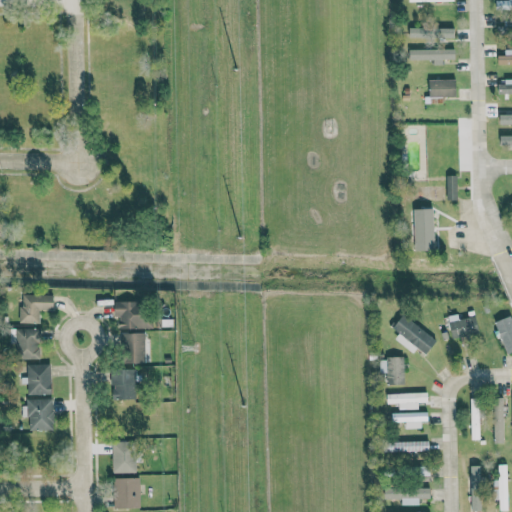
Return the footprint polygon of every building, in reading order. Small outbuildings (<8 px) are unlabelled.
[(511,0),(494,0),(495,10),(511,10),(511,0)] [(409,37),(454,38),(455,28),(410,27),(409,37)] [(433,59),(433,64),(442,64),(442,59),(455,58),(455,48),(409,49),(410,59),(433,59)] [(511,50),(497,51),(498,64),(511,63),(511,50)] [(429,79),(429,96),(456,97),(456,79),(429,79)] [(511,80),(497,81),(497,93),(511,92),(511,80)] [(511,134),(499,135),(499,145),(511,144),(511,134)] [(436,212),(415,212),(416,253),(436,253),(436,241),(437,241),(436,212)] [(21,322),(40,323),(40,310),(54,310),(54,294),(21,294),(21,322)] [(120,327),(157,328),(157,312),(143,311),(144,301),(114,301),(114,316),(120,316),(120,327)] [(459,319),(458,313),(445,316),(450,339),(479,333),(476,315),(459,319)] [(437,341),(404,314),(392,327),(399,333),(395,338),(412,353),(417,347),(426,354),(437,341)] [(507,354),(511,351),(511,319),(510,315),(494,322),(507,354)] [(39,359),(40,328),(16,328),(16,358),(39,359)] [(123,363),(145,362),(144,332),(122,333),(123,363)] [(404,357),(379,357),(379,372),(387,372),(387,384),(404,384),(404,357)] [(28,395),(51,394),(50,363),(27,364),(28,395)] [(112,399),(137,398),(136,368),(111,369),(112,399)] [(418,408),(418,402),(427,402),(427,392),(386,393),(386,403),(398,403),(398,409),(418,408)] [(494,443),(503,443),(502,397),(493,398),(494,443)] [(52,398),(23,399),(23,417),(29,417),(29,430),(53,429),(52,398)] [(479,439),(479,398),(470,398),(471,439),(479,439)] [(394,421),(405,421),(405,428),(421,428),(421,421),(427,421),(427,412),(393,413),(394,421)] [(393,452),(428,450),(428,441),(393,442),(393,452)] [(112,473),(136,472),(135,442),(112,443),(112,473)] [(507,510),(506,464),(496,464),(496,486),(483,486),(483,511),(494,511),(494,500),(499,499),(499,510),(507,510)] [(482,465),(471,465),(470,510),(480,510),(482,465)] [(139,477),(113,478),(114,508),(140,507),(139,477)] [(384,498),(401,498),(401,504),(418,504),(418,498),(430,498),(430,489),(384,488),(384,498)]
